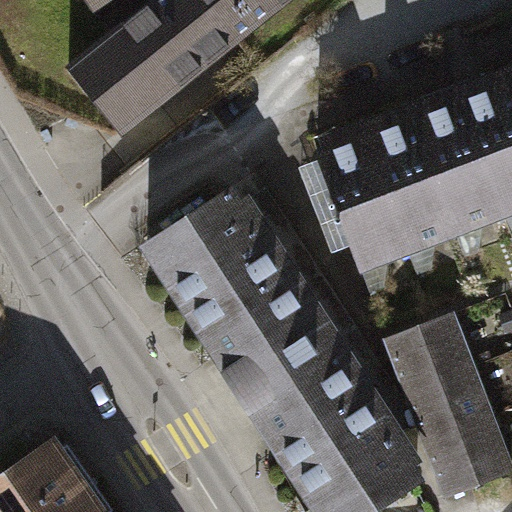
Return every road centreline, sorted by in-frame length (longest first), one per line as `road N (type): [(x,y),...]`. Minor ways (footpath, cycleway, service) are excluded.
road 1 (tertiary): [(97,348),(0,175)]
road 2 (tertiary): [(207,511),(97,348)]
